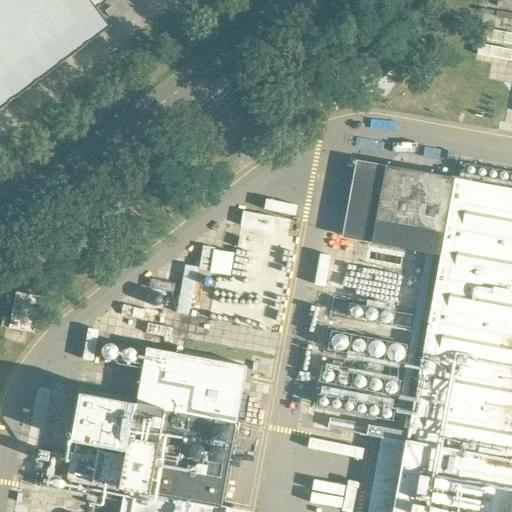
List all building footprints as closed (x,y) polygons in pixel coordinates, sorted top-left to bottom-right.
[(0,0),(0,111),(112,27),(98,9),(91,0),(0,0)] [(91,0),(98,9),(109,0),(91,0)] [(511,33),(482,28),(480,39),(511,44),(511,33)] [(367,68),(361,75),(364,84),(373,85),(377,94),(386,95),(397,81),(394,72),(400,65),(418,68),(430,54),(423,37),(405,34),(393,48),(375,45),(363,60),(367,68)] [(511,49),(479,44),(477,55),(511,61),(511,49)] [(511,511),(511,189),(456,179),(410,433),(330,418),(328,428),(408,443),(395,511),(226,511),(228,507),(222,506),(247,367),(147,348),(136,404),(82,394),(73,442),(128,452),(126,463),(79,454),(74,480),(71,480),(69,491),(123,501),(120,511),(511,511)] [(245,214),(245,222),(273,221),(273,213),(245,214)] [(230,275),(234,251),(203,245),(198,269),(230,275)] [(41,296),(16,292),(10,328),(34,332),(41,296)] [(396,416),(416,318),(336,301),(316,399),(396,416)] [(37,473),(35,485),(58,489),(61,478),(37,473)]
